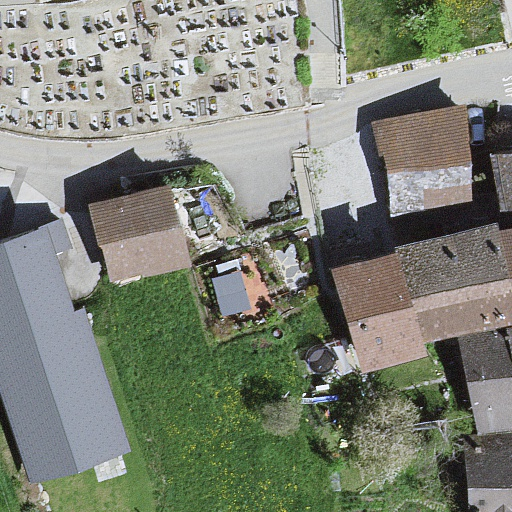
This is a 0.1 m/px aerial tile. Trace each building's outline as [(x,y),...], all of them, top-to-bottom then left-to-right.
[(442,114),(355,134),(364,173),(451,153),(442,114)] [(511,151),(494,155),(503,201),(511,199),(511,151)] [(149,185),(76,207),(98,280),(171,259),(149,185)] [(50,223),(0,240),(0,394),(34,488),(133,452),(50,223)] [(489,226),(335,265),(361,368),(427,351),(424,341),(511,318),(511,229),(491,235),(489,226)] [(511,326),(462,337),(481,427),(511,420),(511,326)] [(452,511),(511,511),(511,432),(449,435),(452,511)]
